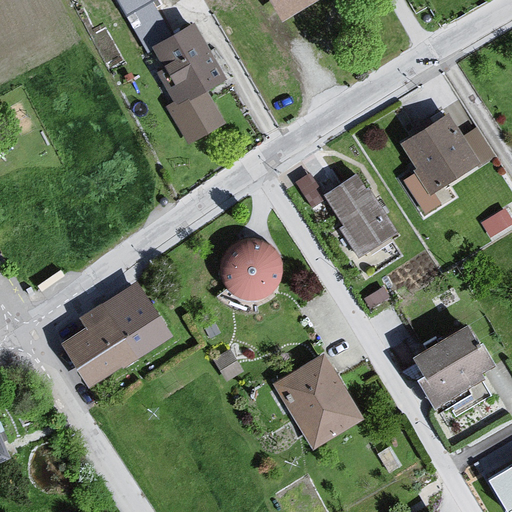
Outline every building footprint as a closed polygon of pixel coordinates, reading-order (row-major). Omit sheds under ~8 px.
[(137,0),(128,5),(133,13),(150,3),(148,0),(137,0)] [(269,0),(284,24),(324,0),(269,0)] [(133,13),(125,17),(146,54),(153,50),(173,38),(153,2),(150,3),(133,13)] [(165,70),(159,73),(176,104),(170,108),(191,145),(228,124),(210,93),(229,82),(197,25),(173,38),(153,50),(165,70)] [(446,110),(397,141),(428,190),(475,160),(477,159),(461,133),(446,110)] [(475,124),(461,133),(477,159),(475,160),(479,166),(496,156),(475,124)] [(134,175),(116,148),(35,205),(54,231),(134,175)] [(20,169),(0,181),(0,220),(37,197),(20,169)] [(356,171),(322,191),(359,251),(393,231),(356,171)] [(511,217),(504,206),(481,220),(490,235),(511,221),(511,217)] [(256,296),(266,293),(274,286),(279,278),(281,268),(280,258),(276,249),(269,242),(261,237),(251,236),(241,237),(232,242),(225,249),(221,258),(220,268),(222,278),(228,287),(236,293),(246,296),(256,296)] [(167,331),(134,278),(77,314),(83,324),(59,339),(86,382),(167,331)] [(382,285),(365,296),(370,305),(388,295),(382,285)] [(492,360),(466,316),(408,350),(417,367),(412,370),(431,402),(482,373),(479,368),(492,360)] [(216,322),(205,327),(210,338),(220,333),(216,322)] [(243,369),(229,347),(213,357),(226,379),(243,369)] [(321,351),(272,381),(311,446),(361,416),(321,351)] [(511,468),(490,481),(507,511),(509,511),(511,510),(511,468)]
